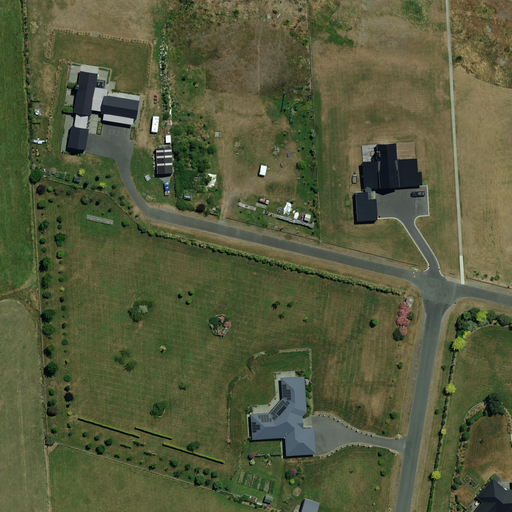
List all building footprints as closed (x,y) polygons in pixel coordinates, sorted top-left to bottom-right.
[(79,71),(67,154),(85,156),(92,111),(135,118),(138,94),(96,88),(98,73),(79,71)] [(353,156),(355,220),(393,218),(391,193),(416,189),(415,154),(393,155),(392,139),(369,141),(370,155),(353,156)] [(169,147),(152,148),(154,174),(171,173),(169,147)] [(267,412),(247,413),(249,440),(282,438),(283,454),(309,453),(305,376),(280,378),(281,398),(267,412)] [(479,503),(471,511),(511,511),(511,489),(504,490),(490,478),(472,498),(479,503)]
